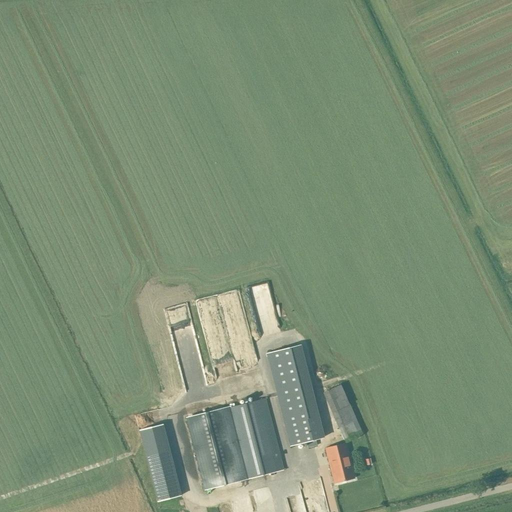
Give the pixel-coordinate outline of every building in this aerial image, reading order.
[(248,297),(269,296),(269,283),(248,284),(248,297)] [(322,438),(299,346),(268,354),(291,446),(322,438)] [(362,433),(340,385),(322,393),(344,441),(362,433)] [(265,399),(188,418),(206,489),(283,469),(265,399)] [(135,428),(151,500),(176,495),(160,422),(135,428)] [(325,448),(334,483),(354,478),(345,443),(325,448)]
